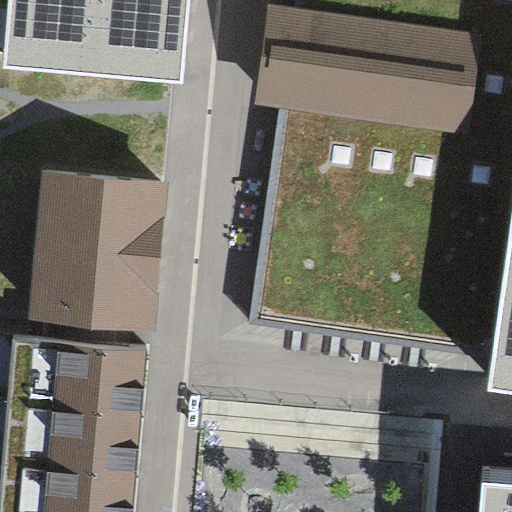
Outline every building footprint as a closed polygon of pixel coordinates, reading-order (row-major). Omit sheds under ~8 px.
[(10,0),(6,55),(181,70),(186,0),(10,0)] [(511,0),(265,0),(254,84),(282,88),(252,296),(495,331),(490,362),(511,364),(511,0)] [(32,317),(153,331),(170,182),(49,169),(32,317)] [(147,345),(13,332),(7,393),(141,405),(147,345)] [(141,405),(7,393),(2,451),(136,463),(141,405)] [(131,511),(136,463),(2,451),(0,468),(0,511),(131,511)] [(511,511),(511,474),(488,473),(484,511),(511,511)]
